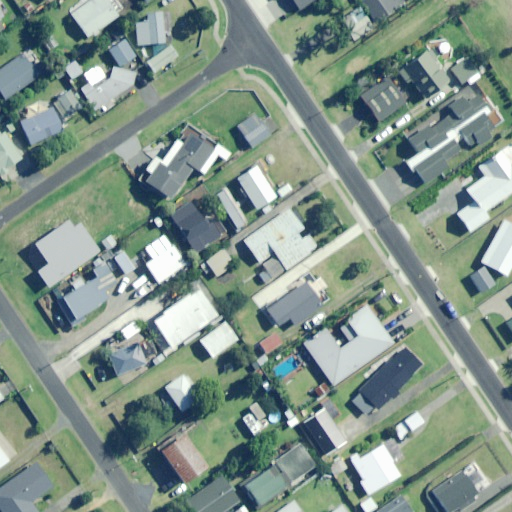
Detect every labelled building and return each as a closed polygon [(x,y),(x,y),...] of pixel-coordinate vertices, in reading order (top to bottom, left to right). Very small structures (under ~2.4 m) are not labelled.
[(89,37),(118,15),(107,0),(90,0),(72,14),(89,37)] [(400,0),(360,0),(376,22),(403,4),(400,0)] [(356,40),(374,28),(359,7),(342,19),(356,40)] [(164,10),(146,11),(147,20),(137,21),(138,45),(165,44),(164,10)] [(119,66),(135,56),(124,39),(108,49),(119,66)] [(153,72),(177,56),(170,45),(146,62),(153,72)] [(433,60),(435,59),(429,49),(400,69),(407,80),(411,77),(425,98),(448,82),(433,60)] [(0,92),(5,99),(39,76),(24,53),(0,69),(0,92)] [(468,57),(451,68),(462,85),(467,82),(470,85),(481,78),(468,57)] [(71,79),(82,72),(75,60),(64,67),(71,79)] [(79,83),(95,108),(133,84),(135,72),(112,66),(110,77),(94,87),(88,77),(79,83)] [(385,123),(409,106),(392,82),(368,99),(385,123)] [(69,115),(83,107),(73,90),(59,98),(69,115)] [(417,149),(485,102),(478,93),(467,101),(463,96),(439,112),(442,117),(410,139),(417,149)] [(31,145),(63,129),(52,107),(21,123),(31,145)] [(490,132),(495,128),(483,112),(460,129),(472,145),(477,142),(480,146),(493,137),(490,132)] [(252,148),(270,134),(255,115),(238,128),(252,148)] [(224,160),(230,153),(190,125),(178,142),(175,140),(169,148),(157,140),(147,153),(153,157),(144,170),(150,174),(145,181),(171,199),(194,168),(203,174),(217,155),(224,160)] [(0,175),(1,177),(11,172),(8,168),(22,159),(5,133),(0,135),(0,175)] [(445,163),(462,150),(453,139),(414,168),(426,184),(449,168),(445,163)] [(511,145),(511,144),(479,167),(485,176),(467,189),(475,201),(458,213),(470,231),(489,218),(485,212),(511,192),(511,145)] [(257,209),(276,197),(256,166),(237,178),(257,209)] [(135,215),(144,210),(130,187),(121,192),(135,215)] [(237,230),(245,225),(223,190),(216,195),(237,230)] [(215,220),(207,225),(191,202),(171,215),(197,253),(225,234),(215,220)] [(296,233),(303,228),(289,209),(244,240),(260,262),(274,251),(286,269),(318,247),(308,234),(301,239),(296,233)] [(511,224),(504,220),(481,261),(507,275),(511,266),(511,224)] [(146,264),(160,284),(173,274),(171,273),(184,264),(170,246),(146,264)] [(226,269),(234,264),(223,249),(205,262),(221,284),(231,277),(226,269)] [(92,269),(96,277),(85,284),(80,277),(70,283),(74,290),(57,301),(73,327),(86,319),(83,315),(111,298),(105,290),(117,282),(104,261),(92,269)] [(474,298),(495,283),(483,267),(463,281),(474,298)] [(292,328),(331,300),(315,278),(308,282),(305,277),(290,288),(292,292),(274,304),(292,328)] [(195,331),(217,316),(197,288),(148,324),(168,352),(182,341),(185,345),(198,336),(195,331)] [(333,385),(393,343),(366,304),(338,324),(350,340),(339,347),(325,328),(304,343),(333,385)] [(127,340),(140,331),(134,321),(120,330),(127,340)] [(213,357),(238,339),(225,322),(200,340),(213,357)] [(266,354),(282,343),(275,332),(254,346),(259,352),(263,349),(266,354)] [(145,358),(156,353),(149,336),(108,355),(118,377),(147,363),(145,358)] [(379,411),(413,377),(393,357),(352,399),(367,414),(375,406),(379,411)] [(181,412),(201,399),(185,374),(165,387),(181,412)] [(414,408),(436,391),(424,376),(402,394),(414,408)] [(401,439),(424,422),(416,411),(393,428),(401,439)] [(186,437),(198,428),(193,420),(156,446),(183,484),(207,467),(186,437)] [(330,454),(349,441),(337,424),(318,438),(330,454)] [(0,467),(16,454),(0,433),(0,467)] [(368,495),(401,476),(392,461),(402,455),(394,439),(360,458),(357,452),(349,457),(362,479),(360,481),(368,495)] [(302,445),(241,486),(256,507),(316,466),(302,445)] [(334,475),(347,468),(342,460),(329,467),(334,475)] [(38,511),(31,502),(52,486),(35,463),(0,488),(0,509),(2,511),(38,511)] [(464,509),(481,498),(463,472),(434,491),(448,511),(452,511),(462,505),(464,509)] [(191,511),(223,511),(239,501),(221,475),(184,501),(191,511)] [(380,511),(414,511),(415,511),(403,493),(379,509),(380,511)] [(365,511),(369,511),(376,507),(370,497),(360,504),(365,511)] [(300,511),(294,501),(277,511),(300,511)]
